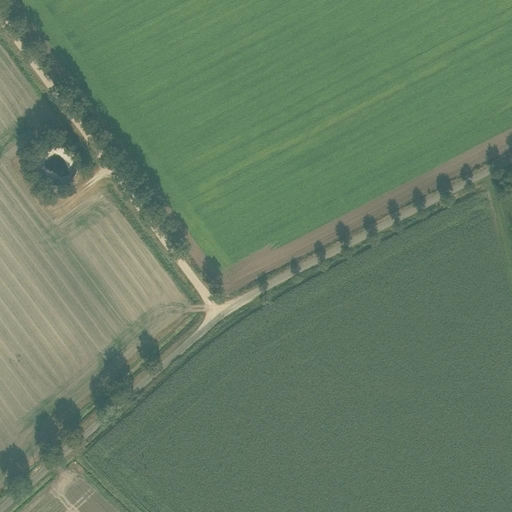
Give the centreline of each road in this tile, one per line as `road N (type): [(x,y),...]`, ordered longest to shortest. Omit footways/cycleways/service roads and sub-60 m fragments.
road 1 (unclassified): [(3,511),(193,336),(247,297),(511,159)]
road 2 (track): [(0,14),(223,314)]
